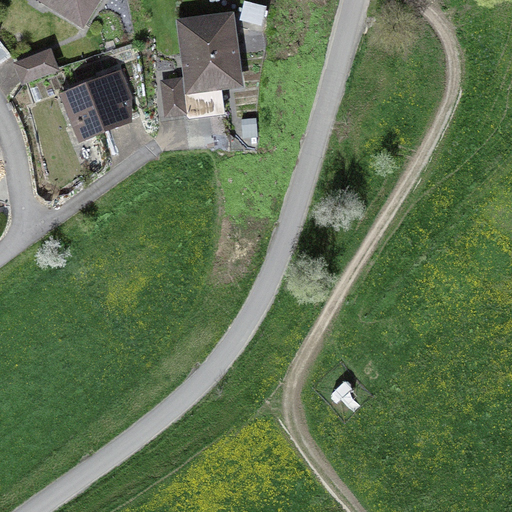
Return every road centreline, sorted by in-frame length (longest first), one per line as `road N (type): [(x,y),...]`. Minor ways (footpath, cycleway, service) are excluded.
road 1 (unclassified): [(354,0),(302,191),(249,321),(186,397),(37,511)]
road 2 (track): [(357,511),(308,453),(288,399),(300,362),(449,102),(456,70),(450,45),(414,0)]
road 3 (residential): [(0,253),(22,236),(0,128)]
